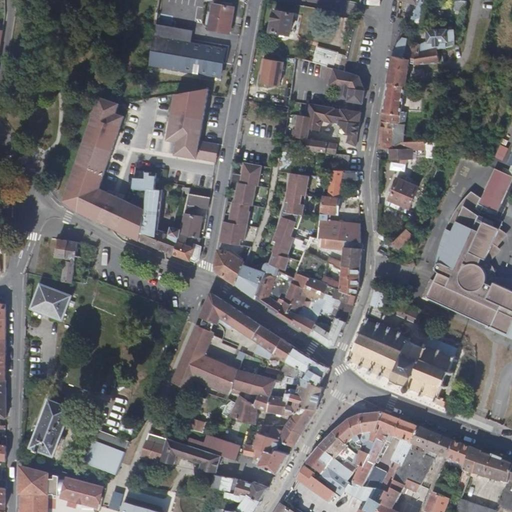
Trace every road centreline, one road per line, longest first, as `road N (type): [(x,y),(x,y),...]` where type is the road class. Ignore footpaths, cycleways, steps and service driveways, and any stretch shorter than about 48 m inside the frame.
road 1 (residential): [(334,362),(370,279),(365,171),(392,0)]
road 2 (residential): [(209,280),(258,0)]
road 3 (residential): [(11,293),(9,511)]
road 4 (residential): [(209,280),(68,217),(35,178)]
road 5 (residential): [(511,451),(348,380)]
road 6 (residential): [(270,511),(348,380)]
road 7 (residential): [(334,362),(209,280)]
